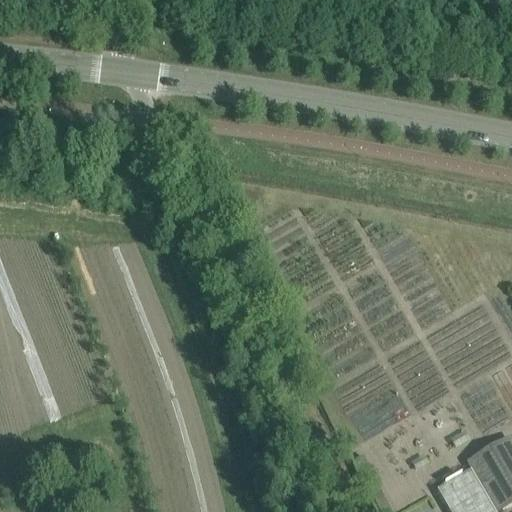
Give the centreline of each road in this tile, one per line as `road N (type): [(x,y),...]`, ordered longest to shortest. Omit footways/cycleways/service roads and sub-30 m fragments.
road 1 (unclassified): [(340,511),(127,70)]
road 2 (secondary): [(511,137),(127,70)]
road 3 (secondary): [(127,70),(0,57)]
